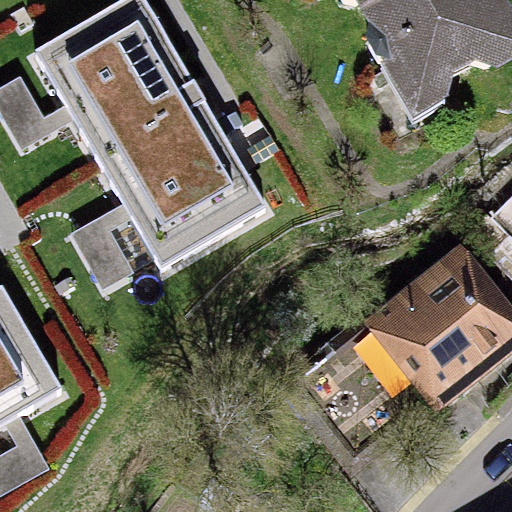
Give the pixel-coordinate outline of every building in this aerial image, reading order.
[(140,0),(135,0),(35,59),(161,274),(265,213),(209,117),(200,123),(197,118),(195,115),(204,109),(140,0)] [(339,0),(342,4),(353,8),(362,2),(380,31),(370,37),(367,48),(376,64),(388,69),(392,67),(415,109),(446,91),(448,78),(446,74),(467,61),(470,66),(483,70),(511,52),(511,51),(483,0),(339,0)] [(511,199),(491,221),(508,238),(488,258),(511,281),(511,199)] [(366,326),(368,329),(293,388),(353,464),(511,338),(511,316),(475,270),(470,274),(457,257),(366,326)] [(0,430),(61,395),(1,293),(0,293),(0,430)]
